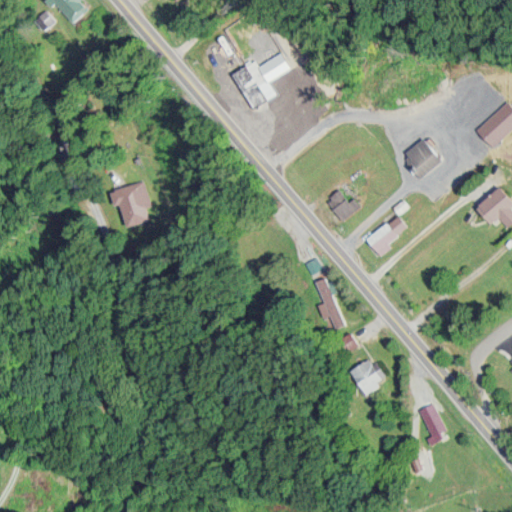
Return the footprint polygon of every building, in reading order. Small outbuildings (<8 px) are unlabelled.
[(90,0),(55,0),(55,1),(85,20),(96,3),(90,0)] [(236,71),(255,108),(273,98),(265,82),(271,79),(261,58),(236,71)] [(442,158),(423,135),(403,151),(422,175),(442,158)] [(358,204),(342,184),(324,197),(341,218),(358,204)] [(497,215),(507,225),(511,220),(511,199),(497,184),(474,206),(490,222),(497,215)] [(399,236),(393,229),(384,218),(363,237),(377,254),(399,236)] [(316,278),(331,327),(344,323),(330,274),(316,278)] [(333,338),(340,352),(357,344),(350,330),(333,338)] [(346,368),(363,393),(384,379),(368,354),(346,368)] [(442,432),(447,429),(434,402),(418,410),(433,442),(444,437),(442,432)]
